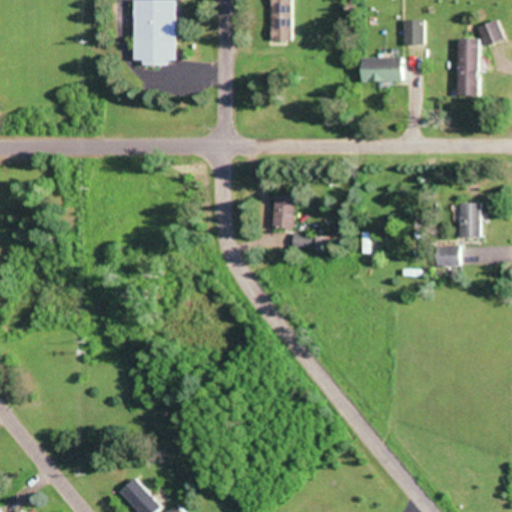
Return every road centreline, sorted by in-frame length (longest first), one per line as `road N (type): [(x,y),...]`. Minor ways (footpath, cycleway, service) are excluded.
road 1 (residential): [(511,148),(0,143)]
road 2 (residential): [(224,240),(268,313),(438,511)]
road 3 (residential): [(225,0),(224,240)]
road 4 (residential): [(85,511),(0,404)]
